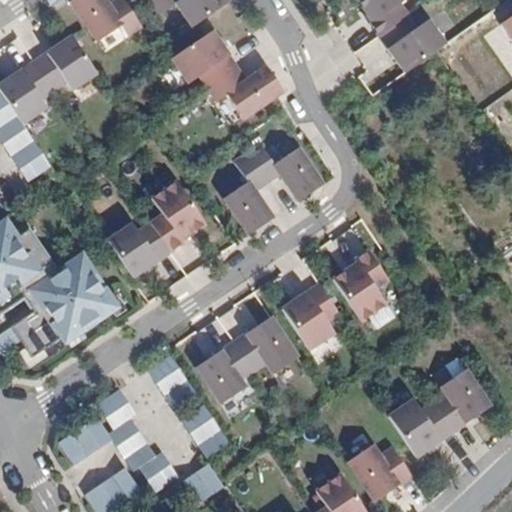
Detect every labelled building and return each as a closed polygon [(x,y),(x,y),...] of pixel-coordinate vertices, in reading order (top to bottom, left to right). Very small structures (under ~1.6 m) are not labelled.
[(146,30),(126,0),(120,0),(113,6),(109,0),(78,0),(70,7),(102,48),(124,33),(129,43),(146,30)] [(143,0),(149,10),(161,0),(143,0)] [(233,5),(229,0),(161,0),(149,10),(160,22),(177,12),(194,34),(233,5)] [(355,0),(385,41),(414,19),(405,9),(415,0),(355,0)] [(409,80),(449,47),(433,21),(423,29),(414,19),(385,41),(409,80)] [(244,73),(218,34),(174,64),(193,90),(204,82),(212,96),(244,73)] [(101,81),(74,38),(37,63),(60,97),(70,90),(77,99),(101,81)] [(37,63),(0,89),(0,93),(27,134),(53,115),(47,104),(60,97),(37,63)] [(289,98),(269,70),(251,83),(244,73),(212,96),(219,105),(231,101),(247,127),(289,98)] [(0,93),(0,139),(31,186),(52,169),(27,134),(0,93)] [(327,187),(300,147),(276,167),(263,150),(252,156),(274,187),(282,181),(299,206),(327,187)] [(251,241),(276,218),(263,197),(274,187),(252,156),(236,165),(249,185),(224,204),(251,241)] [(207,230),(178,183),(152,202),(163,220),(153,223),(175,261),(182,250),(207,230)] [(23,243),(9,220),(0,226),(0,324),(27,304),(28,297),(56,276),(33,238),(23,243)] [(111,247),(136,285),(161,271),(175,261),(153,223),(140,232),(137,227),(111,247)] [(393,287),(371,252),(334,282),(364,331),(392,310),(383,292),(393,287)] [(124,316),(86,255),(56,276),(28,297),(27,304),(37,320),(0,344),(0,349),(6,358),(23,349),(39,365),(62,349),(66,353),(124,316)] [(343,318),(323,286),(284,314),(314,360),(339,340),(331,328),(343,318)] [(304,355),(274,318),(239,343),(259,376),(269,367),(277,379),(304,355)] [(251,392),(245,382),(259,376),(239,343),(198,371),(223,411),(251,392)] [(201,396),(173,356),(152,373),(178,413),(201,396)] [(497,409),(468,367),(439,389),(448,400),(437,407),(458,439),(497,409)] [(99,418),(61,445),(78,473),(117,448),(136,474),(145,471),(160,495),(183,478),(163,454),(158,456),(135,424),(143,418),(123,392),(102,409),(114,431),(111,435),(99,418)] [(392,424),(419,466),(458,439),(437,407),(427,413),(419,402),(392,424)] [(232,445),(206,408),(186,423),(211,461),(232,445)] [(378,511),(419,485),(396,448),(383,458),(373,445),(347,467),(376,511),(378,511)] [(214,466),(187,483),(201,508),(226,489),(214,466)] [(120,511),(148,497),(128,470),(90,496),(99,511),(120,511)] [(366,511),(342,479),(315,498),(325,511),(366,511)]
